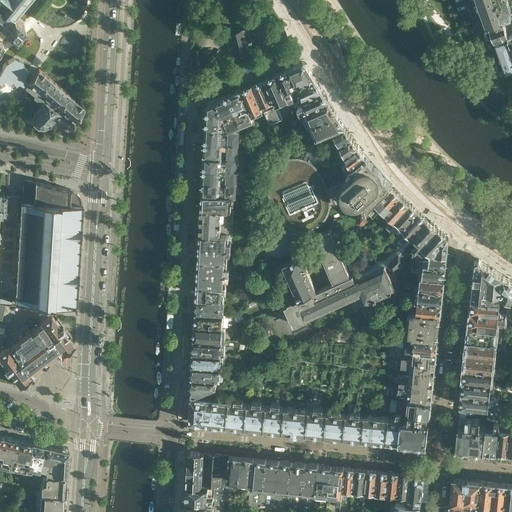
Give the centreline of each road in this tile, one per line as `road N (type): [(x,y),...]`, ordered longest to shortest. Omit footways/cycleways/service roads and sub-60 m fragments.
road 1 (residential): [(174,431),(193,96),(318,40)]
road 2 (residential): [(174,431),(440,461)]
road 3 (secondary): [(83,429),(100,174)]
road 4 (residential): [(462,220),(440,461)]
road 5 (primary): [(462,220),(396,156),(318,40)]
road 6 (secondary): [(100,174),(112,0)]
